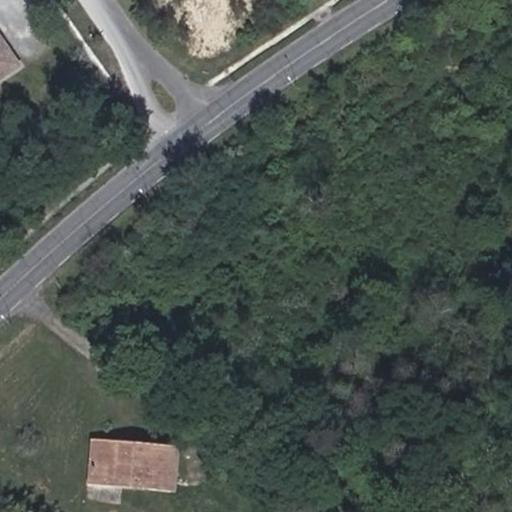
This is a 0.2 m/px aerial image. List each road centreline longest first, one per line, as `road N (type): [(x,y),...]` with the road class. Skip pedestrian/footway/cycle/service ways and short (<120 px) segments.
road 1 (secondary): [(0,303),(194,134)]
road 2 (secondary): [(194,134),(391,0)]
road 3 (residential): [(194,134),(99,0)]
